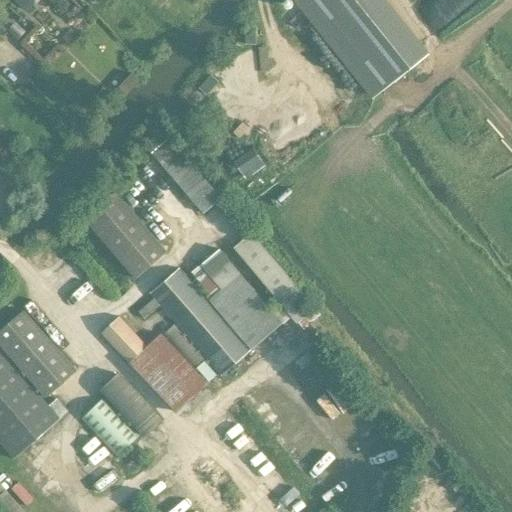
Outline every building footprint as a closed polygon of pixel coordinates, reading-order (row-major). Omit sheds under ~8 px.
[(36,0),(15,0),(27,10),(36,0)] [(366,0),(292,0),(372,99),(417,63),(366,0)] [(220,199),(169,138),(152,152),(203,213),(220,199)] [(166,253),(114,192),(84,219),(136,279),(166,253)] [(219,249),(192,272),(211,297),(207,301),(251,349),(282,323),(291,314),(307,300),(250,234),(234,248),(279,300),(270,308),(219,249)] [(47,238),(26,258),(43,277),(64,257),(47,238)] [(220,375),(246,353),(249,350),(178,268),(149,293),(154,298),(138,312),(144,318),(159,305),(220,375)] [(76,371),(23,311),(0,330),(0,343),(46,397),(76,371)] [(118,317),(101,333),(163,400),(175,388),(188,402),(207,384),(160,334),(146,347),(118,317)] [(315,346),(295,361),(302,370),(322,355),(315,346)] [(0,351),(0,443),(13,459),(67,412),(56,400),(48,407),(0,351)] [(144,436),(161,420),(117,374),(101,390),(144,436)] [(81,419),(117,458),(139,437),(103,398),(81,419)]
